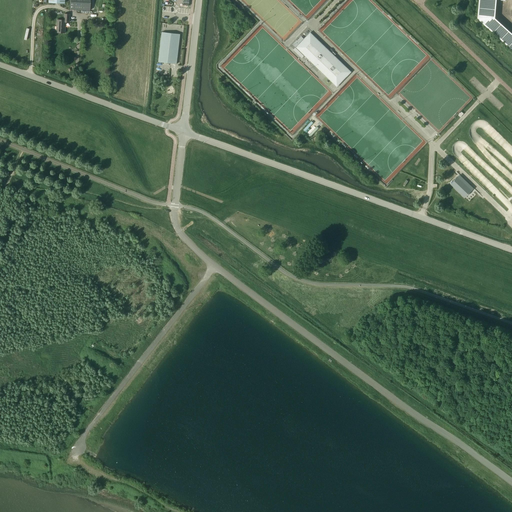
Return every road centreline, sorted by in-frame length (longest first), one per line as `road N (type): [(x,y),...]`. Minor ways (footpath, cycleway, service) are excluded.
road 1 (unclassified): [(511,249),(183,132)]
road 2 (unclassified): [(183,132),(0,66)]
road 3 (unclassified): [(183,132),(199,0)]
